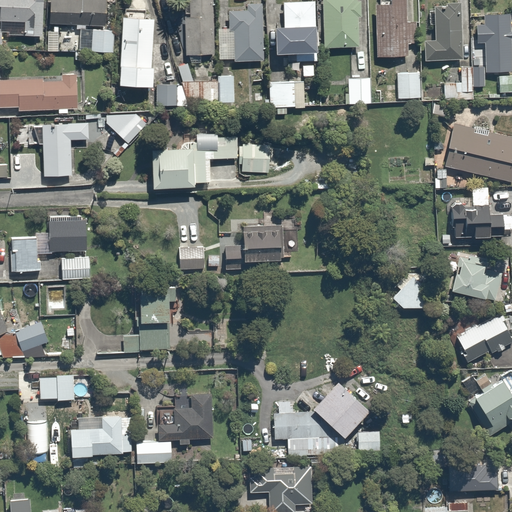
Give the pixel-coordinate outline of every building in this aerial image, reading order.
[(0,0),(0,15),(21,15),(21,34),(39,34),(39,0),(0,0)] [(101,0),(52,0),(52,20),(101,22),(101,0)] [(211,0),(183,0),(183,53),(210,54),(211,0)] [(307,0),(279,0),(280,12),(269,13),(270,47),(291,46),(292,59),(310,58),(307,0)] [(353,0),(321,0),(324,43),(356,41),(353,0)] [(406,0),(373,0),(375,55),(408,54),(406,0)] [(453,0),(447,0),(432,1),(434,37),(421,37),(421,59),(456,58),(453,0)] [(261,3),(228,4),(231,58),(263,57),(261,3)] [(508,7),(482,7),(482,19),(472,19),(472,36),(483,36),(483,69),(509,69),(508,7)] [(147,15),(121,13),(116,77),(141,79),(147,15)] [(112,26),(89,27),(90,49),(113,48),(112,26)] [(457,63),(457,79),(441,79),(441,94),(472,94),(472,79),(473,63),(457,63)] [(418,71),(393,71),(394,95),(418,95),(418,71)] [(511,71),(494,73),(494,88),(511,87),(511,71)] [(76,72),(0,74),(0,108),(77,106),(76,72)] [(291,74),(267,76),(269,105),(293,103),(291,74)] [(180,81),(154,81),(154,106),(179,106),(180,81)] [(147,121),(128,104),(109,125),(128,143),(147,121)] [(511,165),(511,134),(451,120),(440,167),(508,183),(511,165)] [(88,122),(39,122),(39,172),(67,172),(67,137),(88,137),(88,122)] [(188,142),(144,144),(147,181),(204,178),(202,152),(231,151),(230,124),(187,126),(188,142)] [(456,205),(453,208),(455,239),(504,236),(503,214),(489,215),(489,206),(465,207),(461,204),(456,205)] [(82,216),(45,216),(45,233),(7,233),(7,268),(40,268),(40,250),(59,250),(59,277),(90,277),(90,251),(82,251),(82,216)] [(239,223),(240,242),(223,242),(223,264),(281,263),(280,252),(280,222),(239,223)] [(202,242),(176,246),(179,267),(205,263),(202,242)] [(456,267),(458,268),(452,291),(486,300),(487,298),(495,300),(502,274),(487,270),(490,261),(470,256),(469,259),(459,256),(456,267)] [(431,285),(403,270),(388,298),(416,313),(431,285)] [(175,288),(141,290),(142,318),(136,318),(137,327),(139,327),(139,336),(124,336),(124,353),(140,352),(140,350),(172,349),(170,301),(176,301),(175,288)] [(502,314),(458,337),(463,347),(460,349),(468,363),(491,350),(492,353),(511,342),(511,339),(502,321),(505,320),(502,314)] [(35,319),(0,333),(0,348),(3,356),(43,340),(35,319)] [(334,374),(307,402),(338,432),(365,405),(334,374)] [(57,378),(39,379),(40,399),(58,398),(58,400),(75,400),(74,375),(57,376),(57,378)] [(511,392),(504,381),(469,404),(490,436),(511,422),(511,392)] [(211,394),(191,394),(191,407),(174,408),(174,424),(158,425),(159,441),(180,440),(180,444),(190,444),(190,438),(213,437),(211,394)] [(323,453),(323,429),(304,410),(269,410),(268,435),(285,435),(285,453),(323,453)] [(103,428),(71,430),(72,458),(93,457),(93,455),(123,454),(123,452),(132,452),(132,433),(122,433),(122,417),(102,417),(103,428)] [(380,431),(355,431),(355,449),(379,449),(380,431)] [(171,441),(137,443),(138,464),(172,463),(171,441)] [(293,502),(313,501),(312,479),(307,479),(307,461),(245,462),(245,488),(264,488),(265,507),(293,506),(293,502)] [(498,472),(488,473),(487,464),(449,466),(450,491),(498,490),(498,472)] [(57,511),(82,511),(82,499),(58,499),(57,511)]
